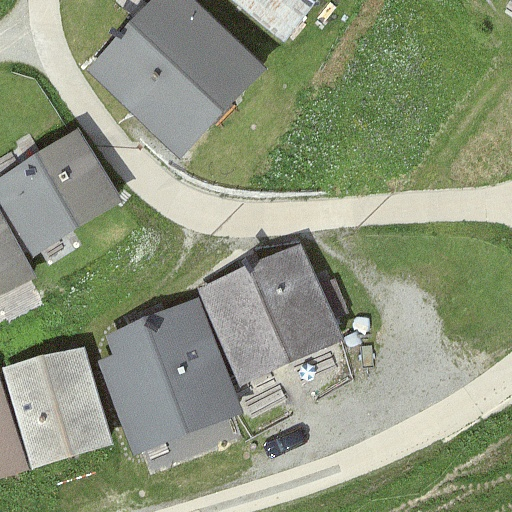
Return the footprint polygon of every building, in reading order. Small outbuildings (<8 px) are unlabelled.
[(182,0),(169,0),(96,76),(187,163),(266,80),(182,0)] [(230,0),(285,45),(322,0),(230,0)] [(76,133),(0,177),(0,182),(39,249),(117,203),(76,133)] [(0,210),(0,288),(33,271),(0,210)] [(296,247),(209,282),(246,372),(333,337),(296,247)] [(197,297),(112,327),(120,349),(98,357),(128,440),(235,402),(197,297)] [(80,342),(11,362),(40,460),(109,440),(80,342)] [(0,382),(0,473),(24,466),(0,382)]
